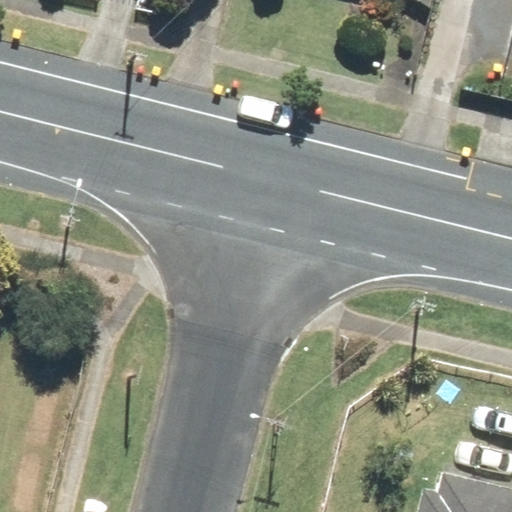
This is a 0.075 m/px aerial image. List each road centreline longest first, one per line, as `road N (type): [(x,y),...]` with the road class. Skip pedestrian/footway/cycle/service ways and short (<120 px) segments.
road 1 (residential): [(190,511),(275,177)]
road 2 (tertiary): [(0,109),(275,177)]
road 3 (tertiary): [(275,177),(511,236)]
